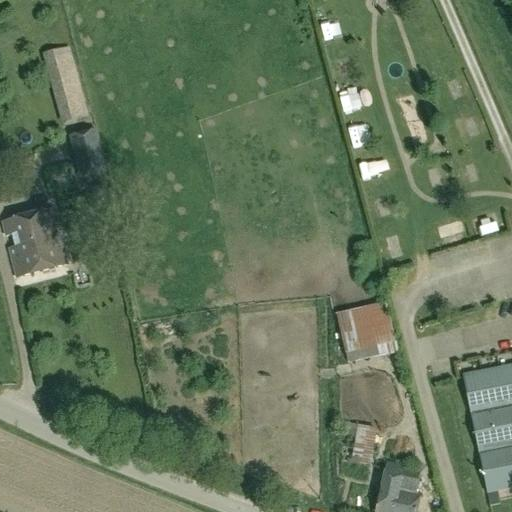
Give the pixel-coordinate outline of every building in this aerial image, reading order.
[(438,0),(428,0),(433,20),(443,17),(438,0)] [(43,55),(62,124),(87,117),(68,48),(43,55)] [(432,64),(437,82),(448,79),(442,61),(432,64)] [(341,68),(344,82),(361,78),(357,64),(341,68)] [(371,153),(366,128),(355,130),(361,155),(371,153)] [(106,173),(97,132),(70,137),(78,179),(106,173)] [(387,163),(366,167),(370,187),(391,182),(387,163)] [(96,204),(108,201),(105,188),(93,190),(96,204)] [(3,224),(17,279),(67,267),(53,211),(3,224)] [(464,212),(443,218),(451,242),(471,236),(464,212)] [(487,222),(488,232),(504,231),(503,220),(487,222)] [(386,303),(336,315),(348,366),(398,354),(386,303)] [(452,325),(458,340),(480,333),(474,318),(452,325)] [(463,378),(487,494),(511,489),(511,365),(492,369),(493,372),(475,376),(474,372),(462,374),(463,378)] [(371,467),(377,430),(356,427),(351,463),(371,467)] [(421,472),(388,464),(376,511),(417,511),(422,496),(416,495),(421,472)]
